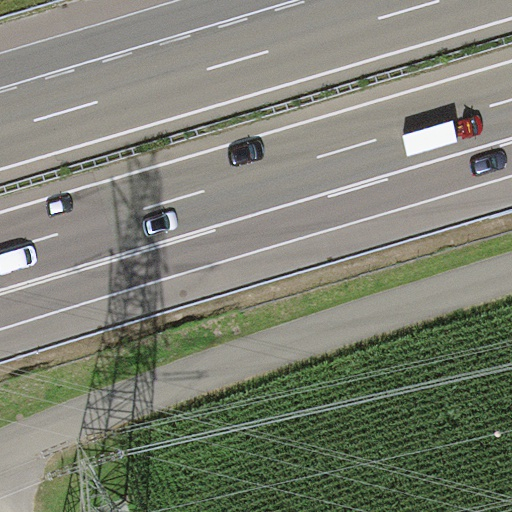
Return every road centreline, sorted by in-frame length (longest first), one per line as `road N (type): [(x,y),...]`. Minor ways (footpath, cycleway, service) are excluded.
road 1 (unclassified): [(511,273),(232,361),(0,450)]
road 2 (motorway): [(438,0),(0,130)]
road 3 (motorway): [(214,186),(511,98)]
road 4 (motorway): [(0,276),(214,186)]
road 5 (motorway): [(0,250),(214,186)]
